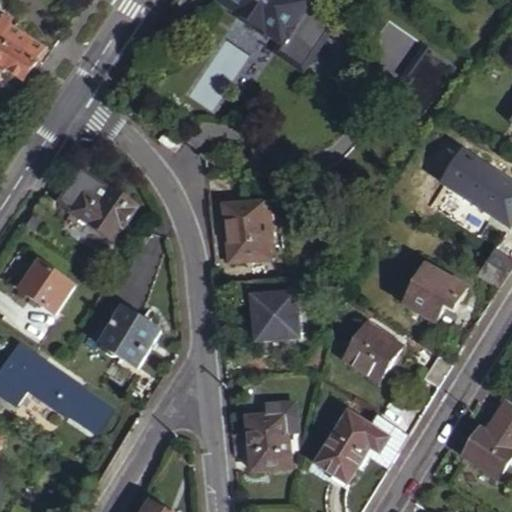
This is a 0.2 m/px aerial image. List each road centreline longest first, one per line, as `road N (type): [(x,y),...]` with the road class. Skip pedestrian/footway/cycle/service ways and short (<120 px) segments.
road 1 (residential): [(201,363),(193,284),(163,182),(122,131),(71,99)]
road 2 (residential): [(384,511),(511,309)]
road 3 (unclassified): [(201,363),(104,511)]
road 4 (residential): [(216,511),(201,363)]
road 5 (tertiary): [(71,99),(0,207)]
